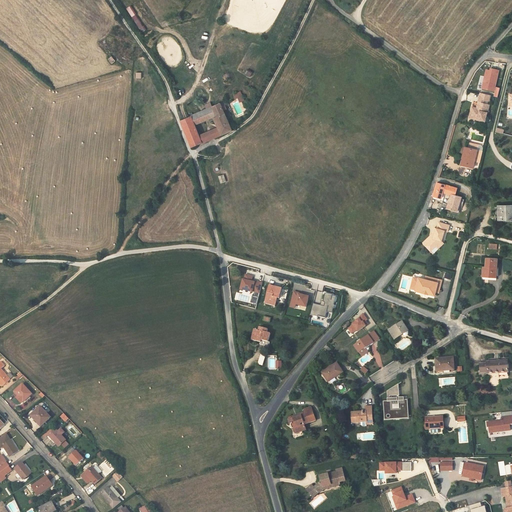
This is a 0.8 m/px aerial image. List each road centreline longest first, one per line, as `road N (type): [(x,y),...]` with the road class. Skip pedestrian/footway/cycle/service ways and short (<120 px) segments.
road 1 (residential): [(373,291),(418,226),(462,88),(487,53)]
road 2 (unclassified): [(220,253),(177,246),(85,265),(0,260)]
road 3 (track): [(313,0),(254,111),(192,153)]
road 4 (residential): [(256,425),(231,348),(220,253)]
road 5 (track): [(110,0),(166,83),(192,153)]
road 6 (residential): [(256,425),(365,295)]
road 7 (residential): [(365,295),(220,253)]
road 8 (residential): [(92,511),(0,403)]
